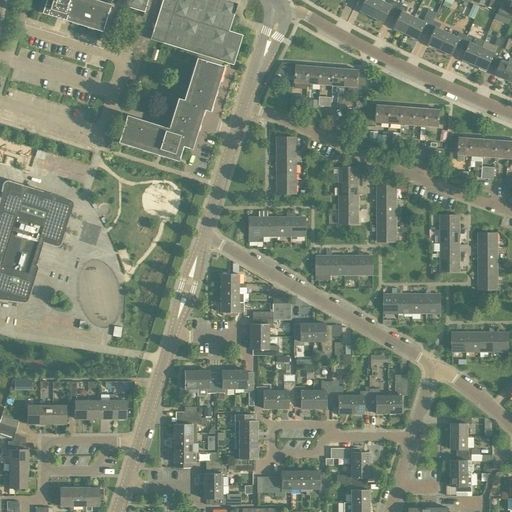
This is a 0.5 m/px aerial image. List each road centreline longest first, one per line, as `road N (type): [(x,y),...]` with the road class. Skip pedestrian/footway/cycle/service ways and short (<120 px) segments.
road 1 (residential): [(511,211),(245,105)]
road 2 (residential): [(434,367),(204,234)]
road 3 (tertiary): [(511,112),(305,13),(284,13)]
road 4 (residential): [(333,438),(319,455),(273,456),(273,426),(330,426)]
road 5 (residential): [(204,234),(245,105)]
